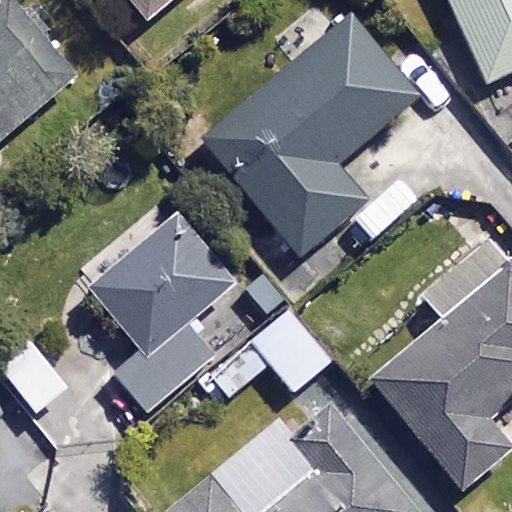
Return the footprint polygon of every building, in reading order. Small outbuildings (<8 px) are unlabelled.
[(188,0),(124,0),(152,32),(188,0)] [(511,0),(447,0),(492,90),(511,79),(511,0)] [(0,155),(79,88),(11,9),(0,18),(0,155)] [(338,174),(447,87),(408,38),(380,60),(355,30),(208,149),(301,264),(367,210),(338,174)] [(435,200),(413,174),(369,211),(391,237),(435,200)] [(238,293),(178,224),(92,299),(138,352),(111,375),(133,401),(209,336),(200,326),(238,293)] [(376,393),(467,494),(511,453),(511,452),(488,426),(511,403),(511,278),(475,238),(414,294),(446,329),(376,393)] [(331,369),(287,320),(251,353),(295,402),(331,369)] [(69,396),(34,353),(4,378),(38,420),(69,396)] [(404,511),(350,453),(286,511),(212,511),(197,496),(179,511),(404,511)]
